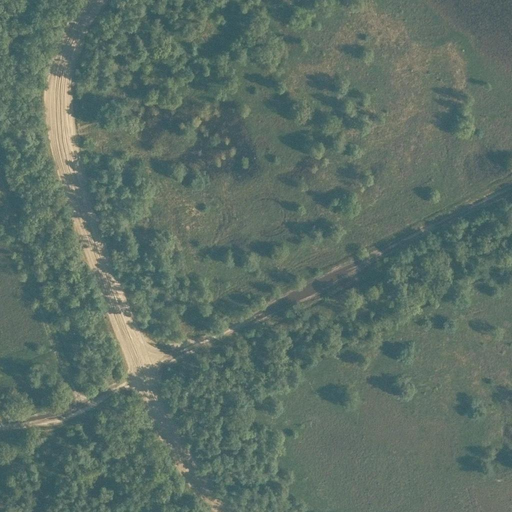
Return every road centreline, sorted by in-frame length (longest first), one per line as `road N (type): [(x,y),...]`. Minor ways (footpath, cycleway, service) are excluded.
road 1 (track): [(0,421),(78,404),(511,194)]
road 2 (track): [(232,511),(147,384),(58,138),(62,69),(93,0)]
